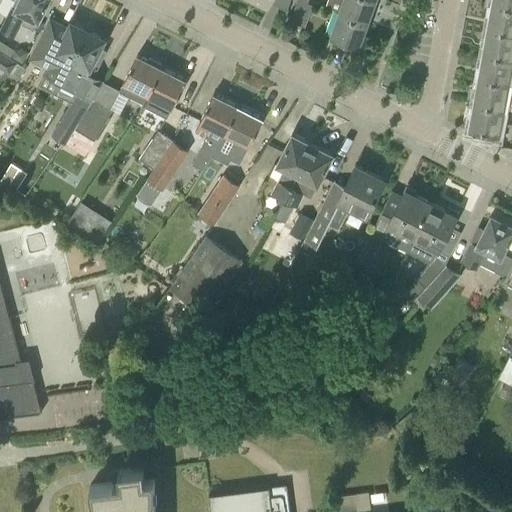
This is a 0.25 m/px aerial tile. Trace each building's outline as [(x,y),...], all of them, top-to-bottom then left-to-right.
[(47,0),(14,0),(0,28),(14,36),(20,23),(33,29),(43,10),(44,8),(47,0)] [(299,24),(305,5),(307,0),(306,0),(296,0),(289,21),(299,24)] [(368,22),(375,0),(327,0),(325,7),(339,12),(368,22)] [(511,32),(511,7),(492,3),(487,28),(511,32)] [(359,46),(368,22),(339,12),(330,35),(359,46)] [(66,71),(87,30),(71,21),(66,30),(61,27),(62,25),(51,19),(30,59),(52,70),(49,76),(61,82),(67,71),(66,71)] [(511,58),(511,32),(487,28),(483,53),(511,58)] [(89,68),(95,56),(104,38),(87,30),(66,71),(67,71),(61,82),(73,88),(84,65),(89,68)] [(0,67),(9,74),(17,62),(0,50),(0,67)] [(508,84),(511,63),(511,58),(483,53),(478,78),(508,84)] [(123,82),(119,91),(122,92),(133,98),(143,103),(148,94),(161,67),(160,66),(161,63),(149,57),(147,60),(137,55),(128,73),(123,82)] [(23,67),(17,62),(9,74),(15,78),(23,67)] [(186,80),(161,67),(148,94),(159,100),(154,111),(166,117),(172,106),(173,107),(177,98),(186,80)] [(504,109),(508,84),(478,78),(474,103),(504,109)] [(94,139),(112,110),(109,108),(115,97),(100,89),(94,100),(92,99),(65,142),(62,140),(62,141),(74,148),(84,133),(94,139)] [(65,142),(92,99),(79,91),(52,134),(62,141),(62,140),(65,142)] [(224,133),(238,106),(213,93),(204,111),(199,120),(200,121),(195,132),(206,137),(192,164),(204,169),(219,145),(224,133)] [(499,134),(503,114),(504,109),(474,103),(469,128),(499,134)] [(238,106),(224,133),(249,145),(263,118),(238,106)] [(158,129),(139,158),(154,167),(173,139),(158,129)] [(284,199),(312,143),(292,133),(277,163),(284,167),(271,193),(284,199)] [(174,139),(147,178),(162,188),(188,150),(174,139)] [(317,184),(324,171),(333,154),(312,143),(284,199),(276,215),(275,214),(273,217),(285,223),(294,205),(296,206),(310,180),(317,184)] [(366,214),(374,197),(383,179),(355,165),(346,183),(338,199),(339,200),(335,207),(323,201),(317,213),(304,239),(316,245),(328,223),(339,229),(351,206),(366,214)] [(239,184),(224,174),(198,213),(213,223),(239,184)] [(415,232),(430,203),(405,190),(396,208),(384,203),(374,224),(356,260),(368,266),(383,238),(406,250),(413,235),(415,232)] [(435,255),(438,248),(455,215),(430,203),(415,232),(413,235),(406,250),(429,262),(415,277),(417,279),(404,292),(413,299),(416,297),(417,298),(447,266),(445,265),(435,255)] [(266,228),(273,217),(275,214),(267,210),(259,224),(266,228)] [(313,218),(300,212),(290,232),(302,238),(313,218)] [(478,227),(469,244),(461,260),(476,268),(481,259),(495,266),(506,245),(511,233),(511,225),(491,215),(483,229),(478,227)] [(240,261),(205,238),(206,236),(205,235),(170,287),(207,312),(242,261),(241,260),(240,261)] [(461,272),(447,266),(417,298),(430,307),(461,272)] [(342,291),(349,274),(346,272),(335,275),(331,285),(342,291)] [(25,379),(0,281),(0,416),(41,412),(33,380),(35,379),(34,377),(25,379)] [(195,345),(203,331),(209,323),(210,321),(200,314),(189,316),(182,327),(185,338),(195,345)] [(212,337),(217,328),(209,323),(203,331),(212,337)] [(349,362),(365,354),(353,346),(345,360),(349,362)] [(266,370),(274,356),(263,350),(255,364),(266,370)] [(461,385),(474,366),(457,355),(445,374),(461,385)] [(407,407),(400,401),(399,400),(393,406),(401,413),(407,407)] [(419,421),(415,416),(411,411),(396,423),(404,432),(419,421)] [(214,454),(213,443),(198,445),(199,456),(214,454)] [(155,511),(154,477),(144,478),(142,467),(111,471),(112,482),(90,485),(93,511),(155,511)] [(289,511),(286,483),(208,492),(210,511),(289,511)] [(340,511),(358,509),(355,493),(335,496),(337,511),(340,511)]
